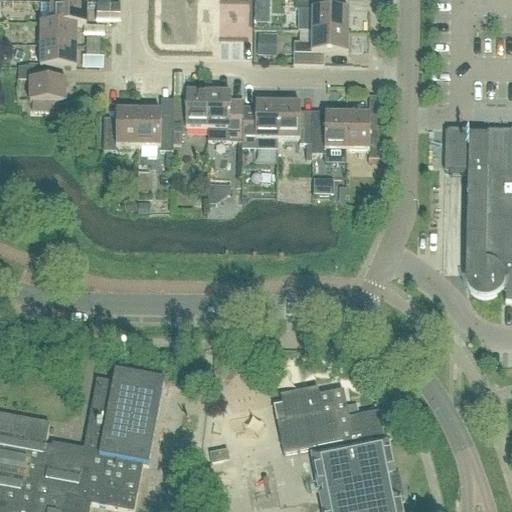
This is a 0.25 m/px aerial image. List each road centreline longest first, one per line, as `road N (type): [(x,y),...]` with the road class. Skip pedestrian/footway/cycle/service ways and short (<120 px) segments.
road 1 (unclassified): [(354,323),(291,309),(77,304),(0,290)]
road 2 (residential): [(407,82),(252,79),(235,67),(151,64),(138,48),(138,0)]
road 3 (tertiary): [(478,511),(464,456),(433,394),(396,352),(354,323)]
road 4 (tertiary): [(387,257),(405,205),(407,82)]
road 5 (residential): [(387,257),(427,281),(475,329),(511,339)]
